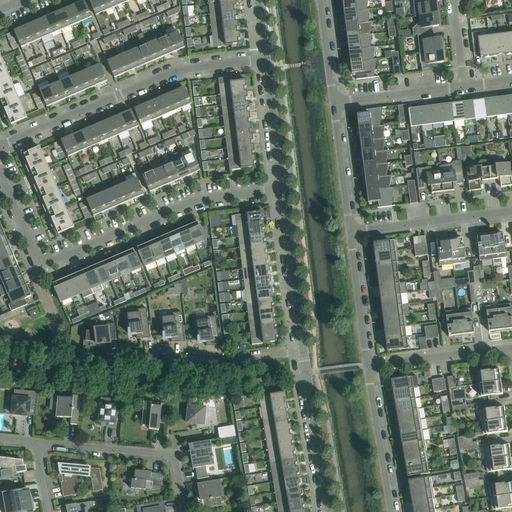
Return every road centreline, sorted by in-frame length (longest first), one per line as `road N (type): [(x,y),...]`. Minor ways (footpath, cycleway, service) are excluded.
road 1 (residential): [(282,191),(193,202),(41,263),(0,178)]
road 2 (residential): [(0,147),(188,68),(262,58)]
road 3 (residential): [(184,511),(174,458),(36,444)]
road 4 (residential): [(121,354),(213,362),(301,350)]
road 5 (residential): [(328,511),(301,350)]
road 6 (residential): [(351,232),(511,212)]
road 7 (residential): [(301,350),(282,191)]
road 8 (residential): [(392,511),(370,367)]
road 9 (residential): [(370,367),(511,349)]
road 10 (residential): [(370,367),(351,232)]
road 11 (residential): [(282,191),(262,58)]
road 12 (residential): [(351,232),(334,104)]
road 13 (residential): [(334,104),(462,88)]
